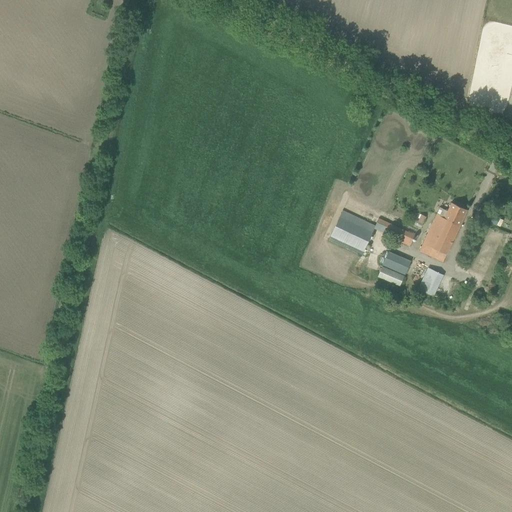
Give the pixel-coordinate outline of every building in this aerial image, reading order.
[(441,208),(420,251),(444,262),(447,256),(468,210),(452,202),(448,210),(441,208)] [(372,229),(374,225),(343,210),(330,236),(364,252),(374,229),(372,229)] [(486,211),(482,218),(496,225),(500,218),(486,211)] [(421,214),(418,221),(423,223),(426,217),(421,214)] [(409,247),(415,235),(379,219),(374,228),(399,240),(398,241),(409,247)] [(382,266),(377,277),(399,286),(404,276),(382,266)] [(443,275),(428,268),(419,288),(434,296),(443,275)] [(398,302),(403,289),(389,284),(385,296),(398,302)]
